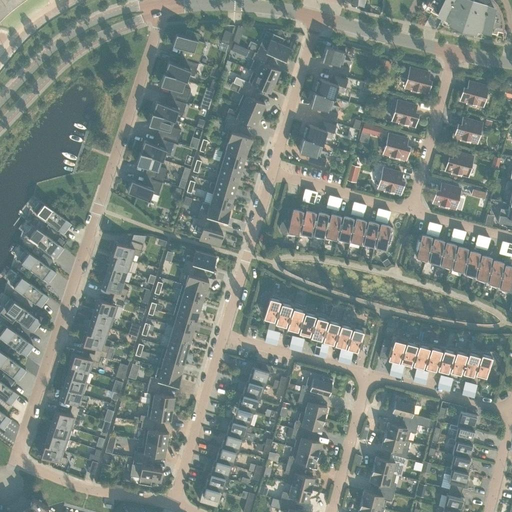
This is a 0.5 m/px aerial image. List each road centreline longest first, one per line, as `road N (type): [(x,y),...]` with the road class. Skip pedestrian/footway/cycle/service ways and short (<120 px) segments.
road 1 (residential): [(172,506),(67,485),(14,461),(163,8)]
road 2 (tertiary): [(0,124),(72,52),(151,10)]
road 3 (tertiary): [(151,10),(131,7),(74,32),(0,101)]
road 4 (residential): [(172,506),(224,333)]
road 5 (residential): [(224,333),(272,174)]
road 6 (residential): [(409,211),(453,52)]
road 7 (residential): [(272,174),(316,18)]
road 8 (tertiary): [(316,18),(238,5),(163,8)]
road 9 (residential): [(366,377),(511,410)]
road 10 (residential): [(224,333),(366,377)]
road 11 (residential): [(272,174),(409,211)]
road 12 (tertiary): [(453,52),(316,18)]
road 13 (residential): [(366,377),(332,511)]
